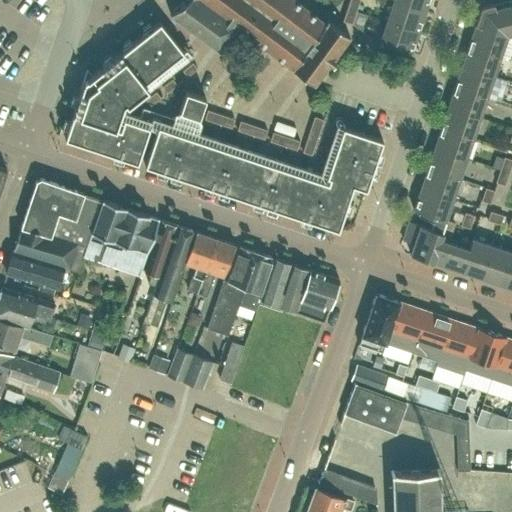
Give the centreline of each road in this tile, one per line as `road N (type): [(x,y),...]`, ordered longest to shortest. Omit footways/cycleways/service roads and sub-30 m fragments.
road 1 (residential): [(367,264),(29,150)]
road 2 (residential): [(367,264),(452,0)]
road 3 (residential): [(367,264),(274,511)]
road 4 (residential): [(29,150),(81,0)]
road 5 (residential): [(511,315),(367,264)]
